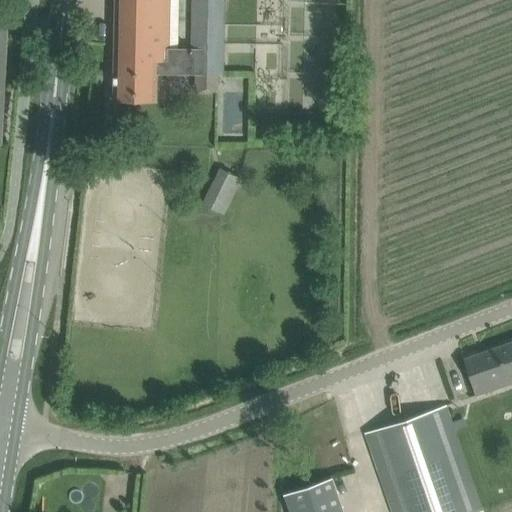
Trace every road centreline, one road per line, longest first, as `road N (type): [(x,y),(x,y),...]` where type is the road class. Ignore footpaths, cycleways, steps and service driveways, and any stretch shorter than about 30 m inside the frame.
road 1 (unclassified): [(16,428),(99,447),(142,447),(511,312)]
road 2 (secondary): [(38,219),(59,0)]
road 3 (secondary): [(16,428),(38,219)]
road 4 (secondary): [(38,219),(20,264),(0,372)]
